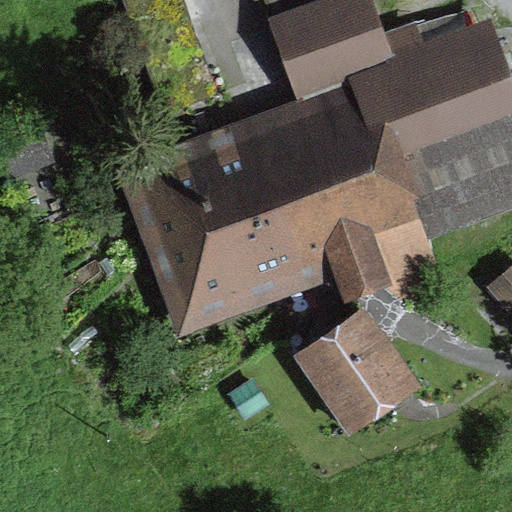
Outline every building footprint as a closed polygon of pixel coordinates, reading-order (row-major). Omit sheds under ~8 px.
[(188,0),(130,0),(159,83),(210,66),(188,0)] [(264,0),(271,15),(307,0),(264,0)] [(386,57),(364,0),(351,0),(275,29),(298,90),(386,57)] [(511,201),(511,103),(484,34),(126,175),(188,331),(331,274),(346,311),(441,273),(426,235),(511,201)] [(42,144),(4,160),(25,210),(62,194),(42,144)] [(511,328),(511,269),(483,294),(511,328)] [(348,437),(416,392),(362,313),(294,358),(348,437)]
